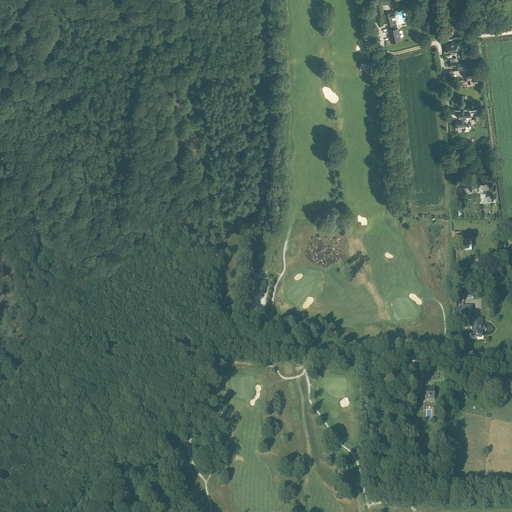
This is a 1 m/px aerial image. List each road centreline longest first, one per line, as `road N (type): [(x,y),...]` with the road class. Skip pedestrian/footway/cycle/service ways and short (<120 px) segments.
road 1 (track): [(433,361),(256,345),(40,357)]
road 2 (track): [(201,348),(134,455),(72,511)]
road 3 (residential): [(438,43),(456,188)]
